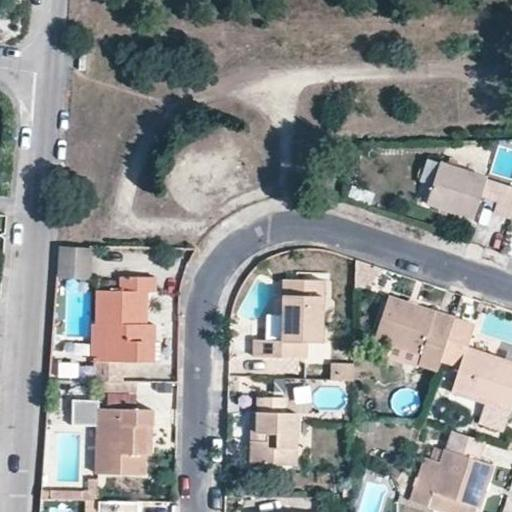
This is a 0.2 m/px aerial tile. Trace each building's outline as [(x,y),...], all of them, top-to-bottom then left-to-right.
[(427,160),(417,187),(429,191),(424,205),(474,223),(488,182),(427,160)] [(351,188),(348,199),(369,206),(372,194),(351,188)] [(92,252),(58,252),(57,280),(91,280),(92,252)] [(89,295),(88,321),(104,321),(103,364),(143,366),(143,348),(159,348),(160,330),(150,329),(151,300),(160,301),(161,282),(119,280),(119,289),(89,289),(89,295)] [(283,343),(267,342),(258,342),(257,363),(302,364),(302,347),(320,347),(322,283),(285,282),(283,343)] [(441,366),(458,323),(391,297),(376,337),(420,354),(414,370),(437,378),(441,366)] [(104,321),(88,321),(87,364),(103,364),(104,321)] [(477,330),(458,323),(441,366),(460,373),(452,395),(490,409),(486,419),(508,428),(511,418),(511,365),(469,349),(477,330)] [(166,349),(159,348),(143,348),(143,366),(165,367),(166,349)] [(352,379),(353,363),(323,362),(323,379),(352,379)] [(59,380),(78,380),(78,365),(59,365),(59,380)] [(139,386),(98,383),(97,395),(138,397),(139,386)] [(261,448),(249,448),(249,469),(299,470),(300,417),(282,417),(282,400),(258,400),(258,418),(262,418),(261,448)] [(73,427),(97,428),(98,415),(99,405),(74,404),(73,427)] [(98,415),(97,428),(95,475),(141,477),(142,462),(143,433),(153,433),(154,417),(98,415)] [(250,418),(249,448),(261,448),(262,418),(258,418),(250,418)] [(143,433),(142,462),(151,463),(153,433),(143,433)] [(479,467),(487,446),(455,433),(441,467),(424,461),(405,507),(416,511),(423,511),(430,496),(470,511),(478,511),(494,473),(479,467)] [(40,490),(40,501),(52,501),(52,490),(40,490)] [(430,496),(423,511),(469,511),(470,511),(430,496)]
